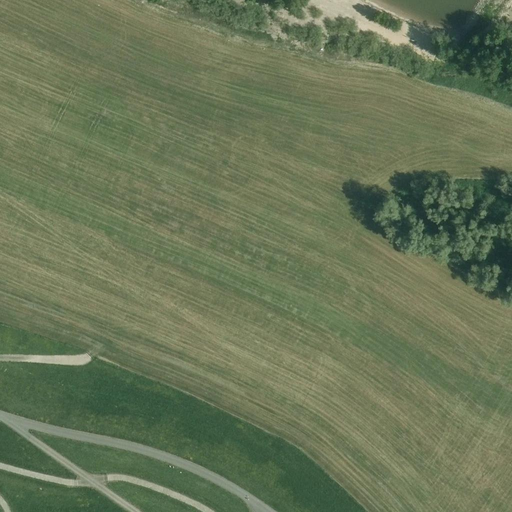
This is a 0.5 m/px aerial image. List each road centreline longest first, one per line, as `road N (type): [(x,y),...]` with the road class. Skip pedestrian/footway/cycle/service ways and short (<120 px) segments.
road 1 (unclassified): [(0,414),(192,465),(269,511)]
road 2 (track): [(0,465),(74,482),(135,482),(209,511)]
